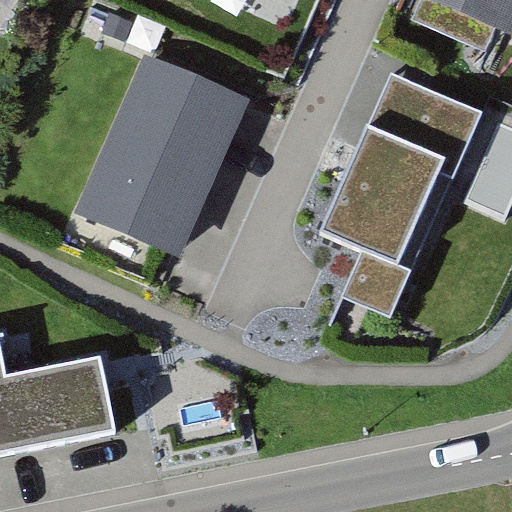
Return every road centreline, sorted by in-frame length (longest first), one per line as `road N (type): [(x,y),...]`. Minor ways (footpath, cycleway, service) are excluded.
road 1 (track): [(511,321),(494,352),(446,378),(267,366),(0,251)]
road 2 (residential): [(359,0),(207,341)]
road 3 (residential): [(511,454),(226,511)]
